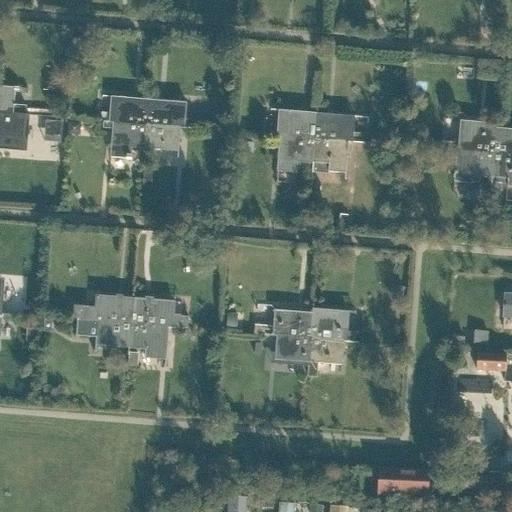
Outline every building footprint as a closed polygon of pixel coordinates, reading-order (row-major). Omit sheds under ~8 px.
[(0,87),(0,114),(8,116),(24,117),(24,116),(25,116),(26,106),(13,105),(14,88),(0,87)] [(100,113),(99,122),(102,123),(145,126),(148,101),(110,98),(108,113),(100,113)] [(148,101),(145,126),(179,129),(192,130),(193,120),(184,120),(185,104),(148,101)] [(262,135),(313,140),(315,114),(301,113),(277,111),(276,127),(262,126),(262,135)] [(8,116),(0,114),(0,146),(21,148),(24,117),(8,116)] [(330,115),(315,114),(313,140),(347,142),(370,144),(370,135),(352,133),(354,117),(330,115)] [(456,151),(494,155),(496,129),(496,124),(480,123),(459,121),(457,147),(453,147),(453,143),(444,142),(443,150),(456,151)] [(102,123),(102,129),(111,130),(109,159),(129,160),(130,150),(144,151),(145,126),(102,123)] [(145,126),(144,151),(178,153),(179,129),(145,126)] [(511,130),(510,131),(496,129),(494,155),(511,156),(511,130)] [(294,168),(311,169),(313,140),(280,137),(277,170),(294,172),(294,168)] [(347,142),(313,140),(311,169),(311,173),(327,174),(327,172),(345,173),(345,162),(347,142)] [(490,194),(494,155),(456,151),(453,175),(455,175),(454,182),(456,182),(456,183),(471,185),(471,183),(478,184),(479,177),(487,178),(486,184),(483,184),(482,193),(490,194)] [(511,156),(494,155),(490,194),(490,196),(499,197),(501,184),(507,185),(507,187),(511,187),(511,156)] [(143,174),(142,187),(150,187),(151,174),(143,174)] [(391,286),(389,299),(401,301),(403,288),(391,286)] [(129,325),(131,299),(95,296),(94,308),(73,306),(72,319),(77,319),(77,320),(129,325)] [(511,297),(505,297),(503,319),(511,319),(511,297)] [(129,325),(168,328),(172,327),(182,329),(182,320),(173,318),(174,302),(131,299),(129,325)] [(308,339),(347,342),(355,342),(356,333),(347,332),(348,312),(312,309),(312,314),(310,314),(308,339)] [(271,336),(277,337),(308,339),(310,314),(274,311),(272,327),(254,326),(254,335),(271,336)] [(228,316),(227,326),(236,327),(237,316),(228,316)] [(51,333),(52,321),(44,320),(43,332),(51,333)] [(77,320),(76,337),(96,338),(95,346),(120,348),(119,359),(125,360),(129,325),(77,320)] [(165,361),(168,328),(129,325),(125,360),(128,360),(128,356),(144,357),(144,359),(165,361)] [(26,330),(26,342),(34,342),(34,330),(26,330)] [(308,339),(277,337),(274,360),(306,363),(308,339)] [(347,343),(347,342),(308,339),(306,363),(309,363),(307,372),(317,373),(318,364),(342,366),(344,343),(347,343)] [(506,356),(477,355),(476,370),(505,372),(506,356)] [(460,377),(472,378),(472,360),(461,360),(460,377)] [(375,466),(374,487),(388,488),(388,495),(407,497),(407,489),(421,490),(422,470),(375,466)] [(460,474),(459,485),(486,488),(487,476),(460,474)] [(246,511),(247,498),(226,495),(224,511),(246,511)] [(299,511),(300,503),(279,501),(278,511),(299,511)]
